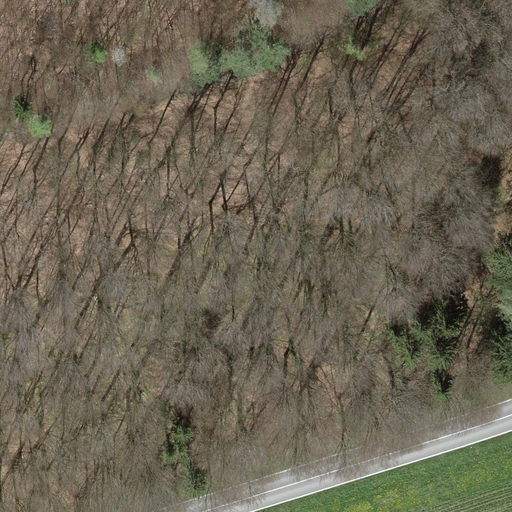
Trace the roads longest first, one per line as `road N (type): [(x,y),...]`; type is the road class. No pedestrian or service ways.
road 1 (track): [(365,0),(256,61),(0,126)]
road 2 (secondary): [(221,511),(511,414)]
